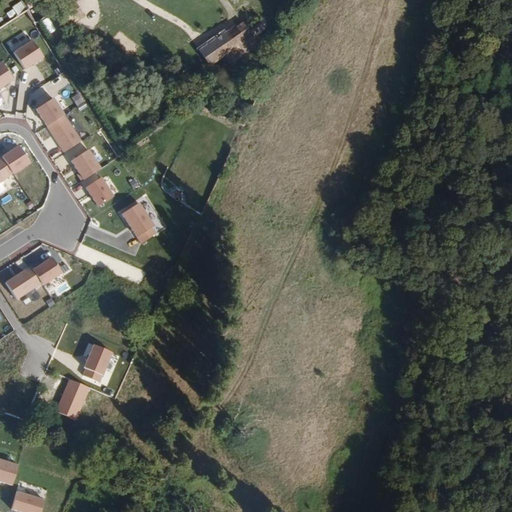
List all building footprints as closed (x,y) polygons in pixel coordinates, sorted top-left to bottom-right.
[(68,30),(86,18),(75,1),(57,14),(68,30)] [(29,14),(22,4),(14,9),(21,19),(29,14)] [(221,64),(249,45),(235,25),(178,64),(185,75),(215,54),(221,64)] [(41,57),(31,40),(12,52),(23,69),(41,57)] [(2,62),(0,63),(0,85),(3,84),(5,85),(13,79),(2,62)] [(62,115),(51,98),(34,109),(45,126),(62,115)] [(62,115),(45,126),(62,152),(79,141),(62,115)] [(29,162),(18,145),(1,156),(12,173),(29,162)] [(98,168),(86,149),(69,160),(77,173),(81,180),(98,168)] [(0,180),(8,175),(0,162),(0,180)] [(99,177),(84,187),(96,206),(111,196),(99,177)] [(153,225),(138,202),(122,213),(140,242),(155,233),(151,226),(153,225)] [(51,257),(32,269),(42,284),(61,272),(51,257)] [(23,269),(4,282),(15,298),(34,286),(23,269)] [(113,353),(94,345),(82,374),(101,382),(113,353)] [(90,389),(69,379),(54,411),(75,420),(90,389)] [(0,458),(0,481),(13,485),(19,464),(0,458)] [(20,511),(41,511),(45,499),(17,490),(11,509),(20,511)]
